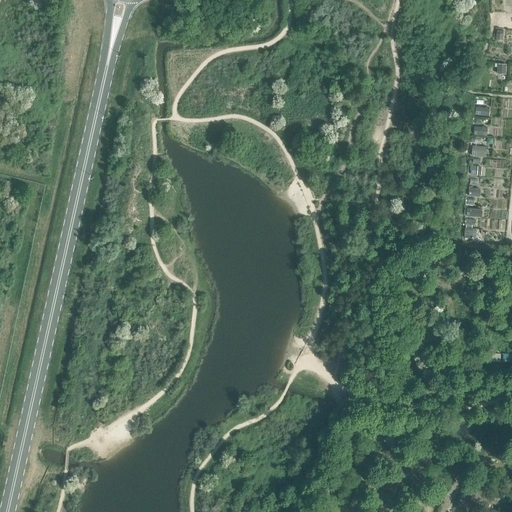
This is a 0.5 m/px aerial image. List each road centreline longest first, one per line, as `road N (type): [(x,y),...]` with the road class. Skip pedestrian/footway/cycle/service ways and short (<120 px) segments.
road 1 (primary): [(6,511),(121,0)]
road 2 (unknown): [(393,0),(365,64),(369,81),(343,165),(314,216)]
road 3 (unknown): [(282,511),(334,410),(338,383)]
